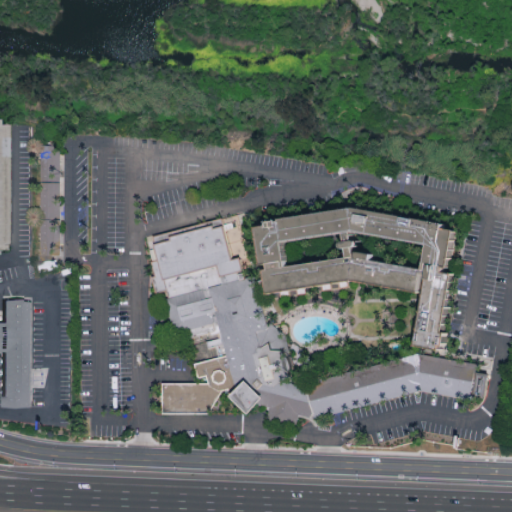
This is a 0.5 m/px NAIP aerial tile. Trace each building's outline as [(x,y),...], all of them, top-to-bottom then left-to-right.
[(62,153),(51,141),(45,146),(49,150),(43,156),(50,163),(62,153)] [(59,251),(59,218),(59,183),(40,182),(39,251),(59,251)] [(421,276),(409,348),(433,351),(433,347),(436,348),(438,335),(436,334),(446,275),(436,273),(436,268),(441,268),(447,231),(436,229),(437,224),(345,206),(259,220),(259,225),(248,226),(254,265),(257,270),(262,292),(344,277),(412,291),(415,275),(421,276)] [(413,353),(476,364),(475,372),(483,374),(480,396),(472,394),(471,401),(414,391),(311,420),(297,416),(292,430),(264,422),(268,408),(262,406),(254,403),(244,413),(226,396),(226,393),(225,391),(221,392),(207,414),(161,414),(161,384),(206,384),(205,376),(197,378),(194,363),(218,356),(218,346),(207,348),(206,341),(212,332),(175,340),(164,299),(168,298),(151,244),(167,239),(167,235),(210,223),(211,226),(222,223),(231,258),(240,255),(243,269),(246,272),(247,277),(255,275),(266,322),(285,332),(287,351),(285,354),(290,358),(292,367),(289,371),(290,377),(283,381),(295,384),(413,353)] [(0,300),(31,300),(29,406),(0,405),(0,300)]
